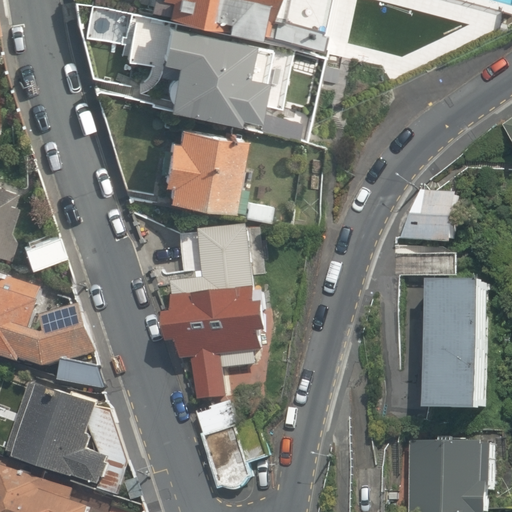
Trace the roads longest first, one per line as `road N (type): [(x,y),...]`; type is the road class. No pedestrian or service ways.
road 1 (tertiary): [(174,487),(81,181),(44,0)]
road 2 (tertiary): [(511,74),(419,141),(381,185),(358,230),(294,491)]
